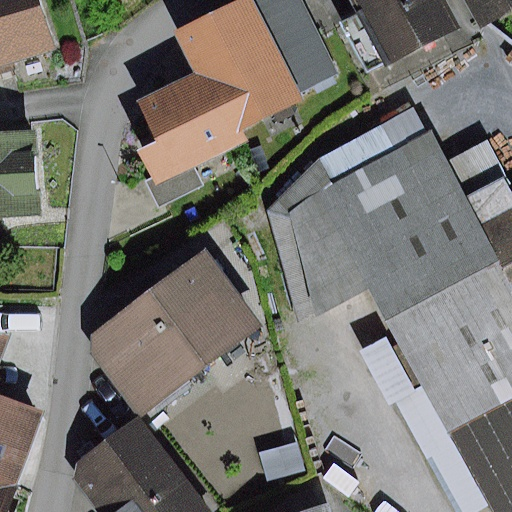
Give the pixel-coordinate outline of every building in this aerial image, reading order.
[(39,0),(0,0),(0,60),(53,44),(39,0)] [(231,0),(180,26),(201,68),(233,132),(338,79),(298,0),(231,0)] [(437,0),(344,0),(353,16),(336,25),(364,78),(454,30),(437,0)] [(511,0),(465,0),(477,21),(511,2),(511,0)] [(233,132),(201,68),(133,103),(154,144),(135,154),(150,183),(191,162),(236,139),(233,132)] [(316,158),(264,213),(295,319),(361,287),(419,390),(395,404),(426,459),(430,457),(462,511),(473,511),(487,505),(490,511),(511,511),(511,200),(485,141),(445,164),(415,106),(316,158)] [(33,131),(0,133),(0,218),(38,216),(33,131)] [(203,185),(191,162),(150,183),(144,186),(156,209),(203,185)] [(203,254),(89,340),(141,408),(255,322),(203,254)] [(0,511),(7,511),(43,417),(0,399),(0,344),(5,333),(0,332),(0,511)] [(74,462),(72,485),(92,511),(204,511),(134,418),(74,462)]
